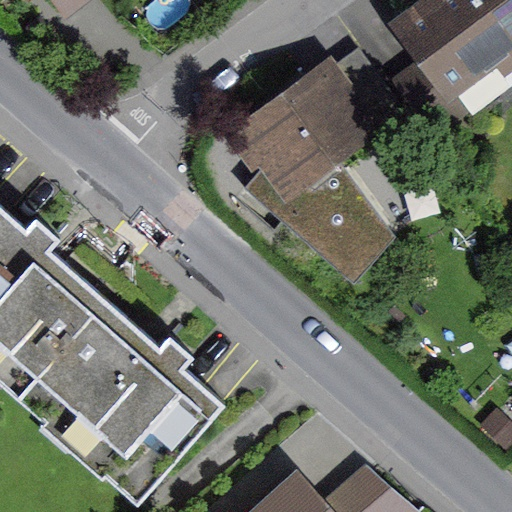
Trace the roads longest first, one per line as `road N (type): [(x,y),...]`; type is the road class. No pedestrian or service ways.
road 1 (tertiary): [(116,163),(511,511)]
road 2 (residential): [(116,163),(202,82),(314,0)]
road 3 (tertiary): [(0,58),(116,163)]
